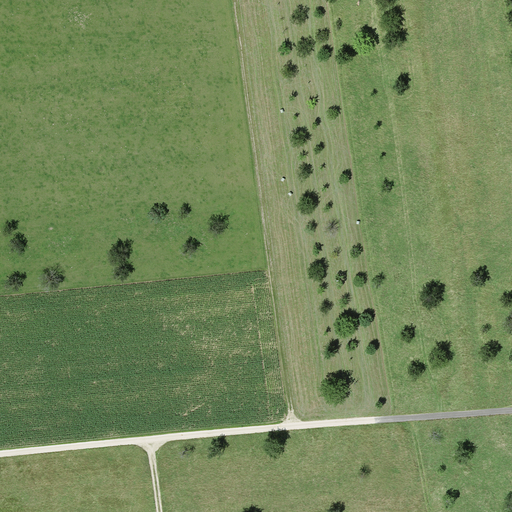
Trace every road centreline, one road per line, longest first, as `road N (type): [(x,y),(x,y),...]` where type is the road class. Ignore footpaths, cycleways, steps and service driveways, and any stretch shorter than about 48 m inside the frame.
road 1 (track): [(0,454),(511,410)]
road 2 (track): [(290,425),(234,0)]
